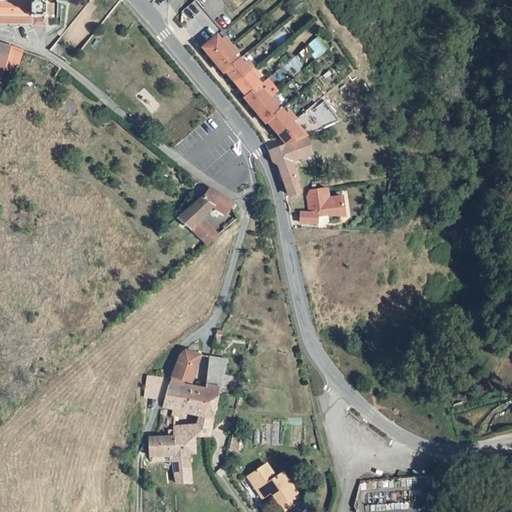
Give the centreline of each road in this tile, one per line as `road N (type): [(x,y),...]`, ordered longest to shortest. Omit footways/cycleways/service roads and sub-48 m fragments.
road 1 (unclassified): [(0,37),(49,54),(210,183),(250,204)]
road 2 (tertiary): [(349,399),(315,352),(274,182),(256,144)]
road 3 (unclassified): [(142,438),(176,351),(214,318),(250,204)]
road 4 (tertiary): [(256,144),(134,0)]
